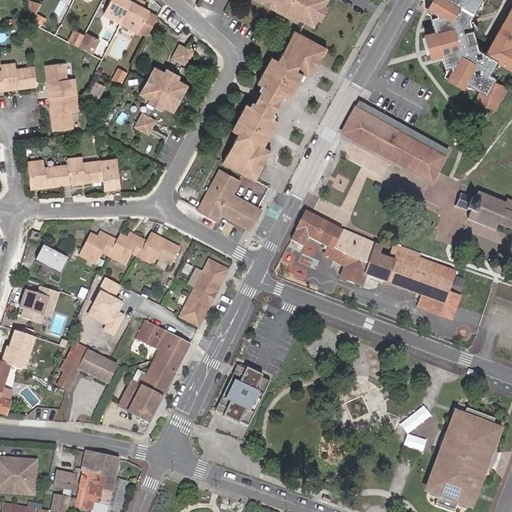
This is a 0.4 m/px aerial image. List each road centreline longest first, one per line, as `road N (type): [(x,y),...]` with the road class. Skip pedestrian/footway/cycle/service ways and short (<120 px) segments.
road 1 (residential): [(405,0),(261,265)]
road 2 (residential): [(511,376),(253,278)]
road 3 (residential): [(161,203),(232,58),(172,0)]
road 4 (residential): [(253,278),(161,457)]
road 5 (tertiary): [(320,511),(161,457)]
road 6 (tertiary): [(161,457),(0,429)]
road 7 (residential): [(18,212),(161,203)]
